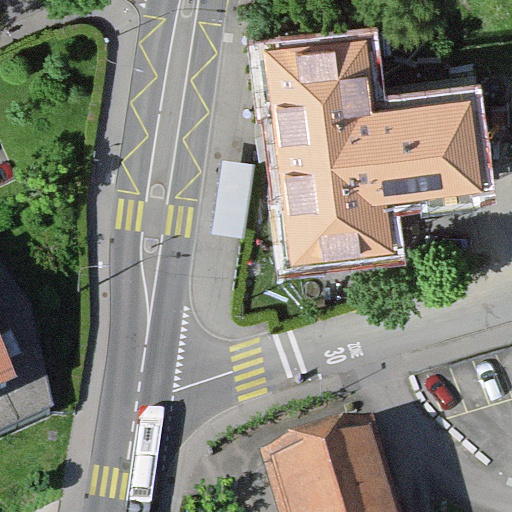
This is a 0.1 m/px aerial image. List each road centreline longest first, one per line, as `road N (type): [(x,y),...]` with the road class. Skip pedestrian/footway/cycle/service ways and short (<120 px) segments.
road 1 (residential): [(195,0),(138,389)]
road 2 (residential): [(138,389),(511,299)]
road 3 (residential): [(138,389),(119,511)]
